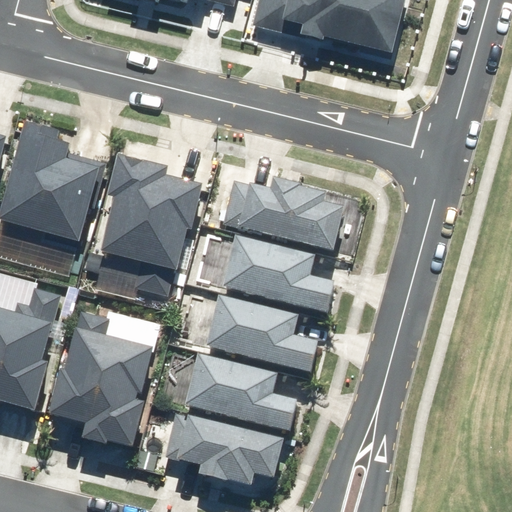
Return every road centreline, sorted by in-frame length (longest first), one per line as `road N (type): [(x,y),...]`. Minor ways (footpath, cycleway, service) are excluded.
road 1 (residential): [(443,155),(4,37)]
road 2 (residential): [(443,155),(348,511)]
road 3 (residential): [(487,0),(443,155)]
